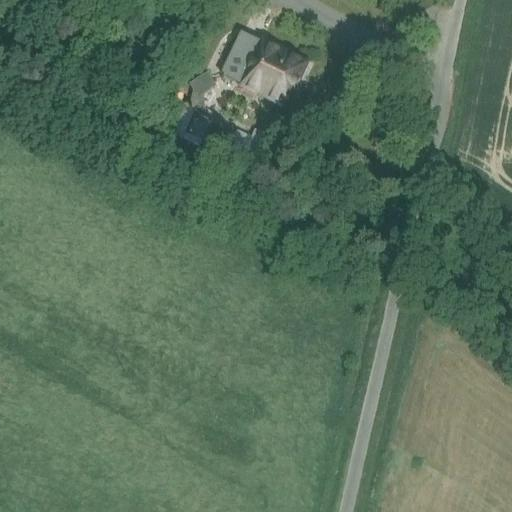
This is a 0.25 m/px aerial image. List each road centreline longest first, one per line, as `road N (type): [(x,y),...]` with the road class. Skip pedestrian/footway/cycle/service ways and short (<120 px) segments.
road 1 (unclassified): [(350,511),(447,81)]
road 2 (unclassified): [(291,0),(447,81)]
